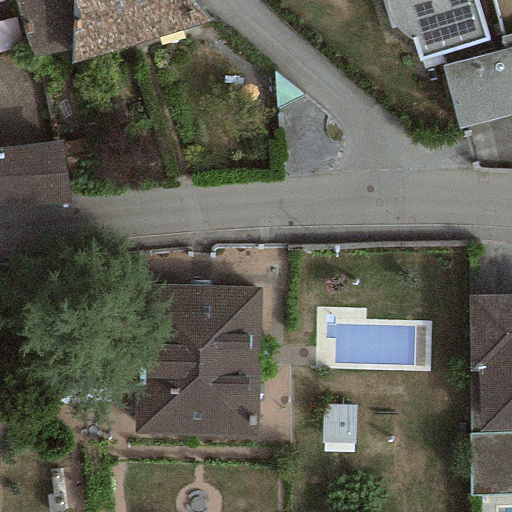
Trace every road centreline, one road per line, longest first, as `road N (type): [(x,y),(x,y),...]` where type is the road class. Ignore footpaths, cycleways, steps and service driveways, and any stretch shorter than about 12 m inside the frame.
road 1 (residential): [(0,227),(183,213),(460,210)]
road 2 (residential): [(460,210),(235,0)]
